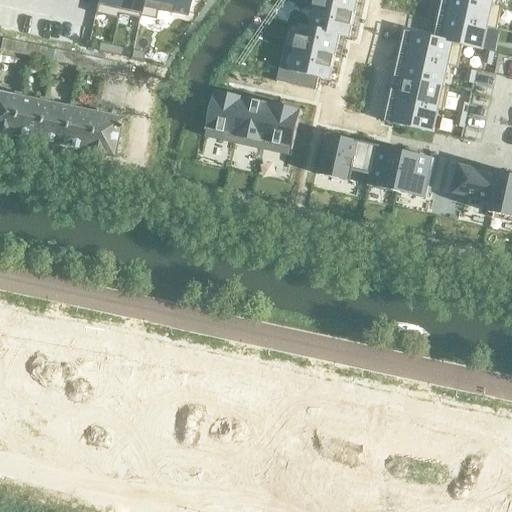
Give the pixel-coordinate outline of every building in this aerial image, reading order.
[(98,0),(96,10),(118,15),(121,0),(98,0)] [(121,0),(118,15),(140,20),(141,17),(144,0),(121,0)] [(144,0),(141,17),(155,20),(157,10),(173,14),(187,17),(190,0),(144,0)] [(311,0),(310,6),(314,7),(355,16),(358,0),(311,0)] [(472,0),(451,0),(447,19),(488,29),(497,31),(503,7),(498,6),(472,0)] [(310,28),(310,29),(341,36),(340,37),(341,37),(347,38),(350,39),(355,16),(314,7),(312,20),(310,28)] [(443,40),(443,41),(454,44),(463,46),(463,47),(483,51),(488,29),(447,19),(444,36),(443,40)] [(300,26),(295,48),(336,57),(340,40),(340,37),(341,36),(310,29),(310,28),(300,26)] [(414,34),(408,58),(449,67),(454,44),(443,41),(443,40),(441,40),(414,34)] [(26,56),(29,45),(13,42),(10,53),(26,56)] [(99,44),(98,52),(109,55),(111,46),(99,44)] [(46,48),(29,45),(26,56),(43,59),(46,48)] [(111,46),(109,55),(121,57),(123,49),(111,46)] [(295,48),(290,72),(295,73),(303,75),(311,77),(319,78),(331,81),(336,57),(295,48)] [(132,51),(131,59),(143,62),(145,54),(132,51)] [(487,52),(484,64),(492,65),(494,56),(495,54),(494,54),(490,53),(487,52)] [(78,67),(81,56),(65,53),(63,64),(78,67)] [(97,59),(81,56),(78,67),(95,71),(97,59)] [(408,58),(404,78),(444,87),(447,77),(449,67),(408,58)] [(121,65),(107,61),(104,73),(119,76),(121,65)] [(280,69),(277,82),(285,83),(288,71),(280,69)] [(468,70),(466,82),(468,83),(474,84),(476,72),(468,70)] [(288,71),(285,83),(293,85),(295,73),(290,72),(288,71)] [(295,73),(293,85),(301,87),(303,75),(295,73)] [(303,75),(301,87),(309,89),(311,77),(303,75)] [(311,77),(309,89),(316,90),(319,78),(311,77)] [(404,78),(398,102),(439,111),(444,87),(404,78)] [(216,92),(207,132),(236,138),(245,98),(216,92)] [(18,98),(0,93),(0,137),(10,140),(11,136),(10,136),(18,98)] [(10,136),(11,136),(35,141),(44,103),(43,103),(23,99),(23,95),(19,94),(18,98),(10,136)] [(245,98),(236,138),(265,144),(273,105),(245,98)] [(44,103),(35,141),(61,147),(70,105),(67,104),(67,108),(48,104),(49,101),(44,99),(43,103),(44,103)] [(398,102),(393,124),(434,133),(439,111),(398,102)] [(461,103),(459,115),(467,116),(469,105),(461,103)] [(70,105),(61,147),(86,152),(87,153),(96,115),(72,109),(73,105),(70,105)] [(273,105),(265,144),(293,151),(302,111),(273,105)] [(87,153),(86,152),(85,156),(104,160),(104,156),(113,158),(117,141),(120,129),(121,129),(122,125),(120,124),(121,120),(100,116),(101,112),(96,111),(96,115),(87,153)] [(459,115),(456,126),(464,128),(467,116),(459,115)] [(329,136),(320,176),(351,182),(351,180),(353,172),(356,173),(370,176),(377,146),(329,136)] [(370,176),(368,186),(397,193),(406,153),(377,146),(370,176)] [(406,153),(397,193),(426,199),(435,159),(406,153)] [(164,165),(163,172),(170,174),(171,167),(164,165)] [(460,165),(453,195),(492,204),(499,174),(460,165)] [(278,181),(286,183),(289,169),(281,168),(278,181)] [(492,204),(490,213),(495,214),(511,218),(511,176),(499,174),(492,204)]
